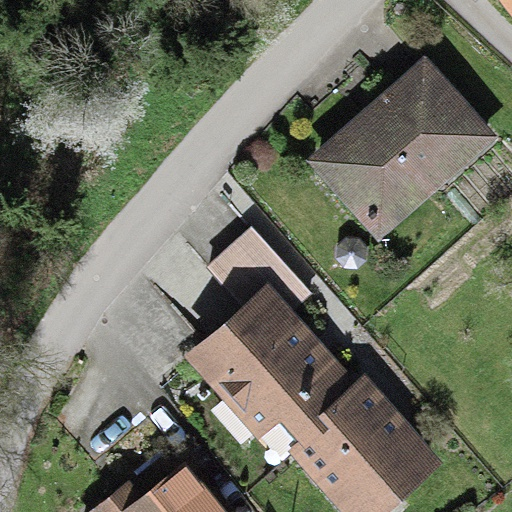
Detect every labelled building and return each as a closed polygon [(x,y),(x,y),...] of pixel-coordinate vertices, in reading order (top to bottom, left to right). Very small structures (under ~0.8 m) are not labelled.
[(499,131),(426,49),(308,154),(380,236),(499,131)] [(239,298),(183,348),(260,433),(281,414),(295,429),(356,374),(295,307),(313,291),(251,223),(207,262),(239,298)] [(358,234),(345,235),(336,245),(337,258),(347,266),(361,265),(369,255),(368,242),(358,234)] [(363,368),(356,374),(295,429),(300,434),(288,445),(347,511),(381,511),(443,457),(363,368)] [(232,511),(184,452),(133,493),(122,479),(80,511),(232,511)]
